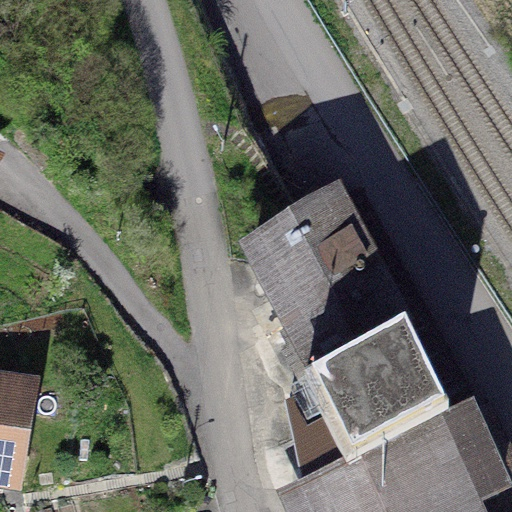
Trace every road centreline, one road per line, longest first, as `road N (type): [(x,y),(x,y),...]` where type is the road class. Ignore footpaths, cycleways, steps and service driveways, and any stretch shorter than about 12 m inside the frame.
road 1 (residential): [(152,0),(189,114),(211,378),(236,511)]
road 2 (track): [(211,378),(0,155)]
